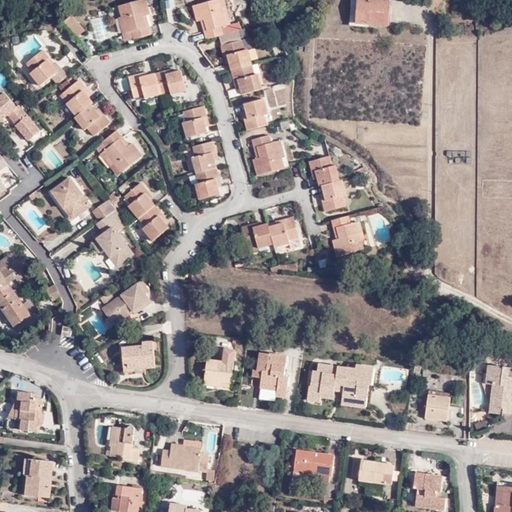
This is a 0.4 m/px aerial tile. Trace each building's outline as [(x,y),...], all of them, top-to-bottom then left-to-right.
[(143,17),(146,16),(150,15),(146,0),(140,0),(120,5),(122,16),(126,32),(132,30),(134,37),(134,38),(151,33),(149,26),(145,27),(143,17)] [(207,39),(223,34),(221,26),(227,25),(222,9),(220,0),(213,0),(194,5),(198,21),(202,20),(205,20),(208,30),(205,31),(207,39)] [(357,0),(355,25),(387,27),(388,3),(357,0)] [(85,29),(72,13),(64,18),(77,34),(85,29)] [(124,40),(134,37),(132,30),(126,32),(122,33),(124,40)] [(232,70),(252,64),(247,49),(244,50),(241,39),(222,45),(224,56),(228,55),(230,62),(232,70)] [(426,46),(315,39),(309,119),(420,126),(426,46)] [(48,61),(50,59),(43,50),(27,62),(33,71),(31,73),(41,85),(61,70),(56,64),(55,65),(52,67),(48,61)] [(242,94),(261,89),(258,74),(254,74),(252,64),(232,70),(235,80),(238,79),(240,87),(242,94)] [(166,71),(155,74),(160,93),(170,91),(172,94),(187,90),(181,70),(175,72),(167,75),(166,71)] [(160,93),(155,74),(147,76),(141,78),(140,74),(129,77),(134,97),(145,94),(146,97),(160,93)] [(92,105),(93,103),(89,98),(83,91),(86,89),(79,80),(64,92),(70,101),(68,103),(78,116),(92,105)] [(83,91),(89,98),(92,95),(86,89),(83,91)] [(61,95),(68,103),(70,101),(64,92),(61,95)] [(247,130),(268,125),(265,114),(268,114),(264,98),(245,104),(246,110),(248,118),(244,119),(247,130)] [(78,116),(76,118),(85,129),(88,127),(95,135),(110,122),(103,114),(101,116),(96,110),(92,105),(78,116)] [(207,117),(204,106),(185,111),(187,121),(184,122),(187,135),(187,137),(207,133),(206,126),(203,119),(207,117)] [(185,111),(178,113),(183,136),(187,135),(184,122),(187,121),(185,111)] [(122,136),(117,130),(104,140),(109,147),(104,151),(115,164),(122,173),(142,156),(132,143),(129,146),(127,147),(120,138),(122,136)] [(254,159),(258,175),(285,167),(277,140),(271,142),(270,135),(253,139),(254,147),(258,146),(260,157),(257,158),(254,159)] [(129,146),(122,136),(120,138),(127,147),(129,146)] [(285,167),(290,166),(283,139),(277,140),(285,167)] [(109,147),(104,140),(98,146),(103,152),(104,151),(109,147)] [(213,141),(193,146),(195,156),(192,157),(197,172),(216,167),(214,160),(212,153),(216,151),(213,141)] [(115,164),(104,151),(103,152),(101,154),(111,167),(115,164)] [(339,180),(338,174),(335,164),(332,165),(329,155),(324,157),(310,161),(312,172),(315,171),(318,178),(320,186),(323,185),(339,180)] [(200,199),(220,193),(219,187),(218,186),(216,179),(219,178),(216,167),(197,172),(199,182),(197,183),(200,199)] [(140,177),(137,173),(131,179),(134,182),(140,177)] [(70,204),(78,215),(91,206),(71,178),(52,191),(64,208),(70,204)] [(346,195),(342,180),(339,180),(323,185),(324,192),(326,199),(322,200),(324,211),(345,206),(342,196),(346,195)] [(127,181),(120,188),(124,193),(132,187),(127,181)] [(139,218),(155,205),(151,201),(150,200),(145,194),(148,191),(141,183),(125,195),(132,204),(129,206),(139,218)] [(110,199),(113,203),(119,198),(114,192),(108,197),(110,199)] [(101,221),(118,210),(113,203),(110,199),(93,211),(101,221)] [(72,219),(78,215),(70,204),(64,208),(72,219)] [(162,214),(155,205),(139,218),(145,226),(143,229),(153,241),(169,228),(164,222),(160,216),(162,214)] [(118,232),(128,224),(118,210),(101,221),(107,231),(104,233),(98,239),(104,248),(117,266),(133,254),(118,232)] [(350,223),(349,215),(332,220),(334,227),(337,226),(340,237),(337,238),(333,240),(337,256),(364,249),(361,238),(356,221),(350,223)] [(273,244),(274,247),(289,243),(289,239),(299,236),(294,217),(283,219),(284,223),(276,225),(269,227),(273,244)] [(360,220),(356,221),(361,238),(365,238),(360,220)] [(101,221),(97,224),(104,233),(107,231),(101,221)] [(269,227),(268,224),(261,225),(254,227),(253,225),(242,227),(247,246),(257,244),(258,247),(273,244),(269,227)] [(289,239),(289,243),(291,253),(302,250),(299,236),(289,239)] [(99,252),(104,248),(98,239),(93,242),(99,252)] [(0,272),(18,260),(13,253),(0,262),(0,272)] [(18,259),(18,260),(0,272),(0,305),(14,326),(30,315),(8,283),(16,278),(18,281),(28,274),(18,259)] [(138,283),(146,294),(150,291),(143,281),(138,283)] [(152,303),(146,294),(138,283),(106,306),(114,316),(116,315),(120,321),(129,314),(127,311),(132,308),(134,311),(142,306),(144,308),(152,303)] [(61,296),(55,284),(47,287),(54,300),(61,296)] [(106,304),(111,301),(111,298),(108,294),(101,298),(106,304)] [(114,316),(106,306),(103,308),(114,325),(120,321),(116,315),(114,316)] [(495,332),(506,337),(511,328),(500,322),(495,332)] [(72,328),(64,326),(62,335),(71,337),(72,328)] [(145,365),(145,368),(156,367),(153,342),(143,342),(143,346),(122,347),(124,369),(127,369),(128,371),(135,371),(135,365),(145,365)] [(277,387),(288,389),(289,376),(284,376),(287,356),(260,353),(258,370),(257,371),(262,372),(261,378),(260,386),(277,389),(277,387)] [(207,359),(205,379),(222,381),(231,382),(234,363),(207,359)] [(353,402),(358,365),(356,365),(356,369),(320,365),(318,373),(313,372),(312,386),(309,386),(308,399),(320,401),(321,396),(333,398),(335,389),(336,384),(344,385),(343,391),(342,400),(353,402)] [(374,368),(358,365),(353,402),(355,402),(356,397),(367,398),(369,385),(372,385),(374,368)] [(502,379),(503,367),(487,365),(486,372),(488,372),(491,380),(493,381),(492,384),(490,404),(493,404),(492,413),(503,414),(503,413),(511,414),(511,406),(511,403),(510,403),(511,390),(509,390),(509,386),(511,387),(511,381),(511,380),(508,380),(502,379)] [(257,371),(258,370),(253,369),(252,376),(261,378),(262,372),(257,371)] [(488,372),(486,372),(485,383),(492,384),(493,381),(491,380),(488,372)] [(286,397),(288,389),(277,387),(277,389),(277,391),(277,396),(286,397)] [(41,418),(41,413),(43,398),(36,397),(35,393),(19,391),(18,400),(23,400),(21,420),(23,420),(23,429),(40,432),(40,426),(43,425),(45,422),(45,418),(41,418)] [(450,398),(429,395),(425,415),(439,417),(439,419),(447,420),(450,398)] [(353,402),(352,405),(366,407),(367,398),(356,397),(355,402),(353,402)] [(17,419),(18,400),(16,400),(8,418),(17,419)] [(486,426),(485,420),(474,423),(476,430),(486,426)] [(128,428),(118,427),(116,446),(112,446),(111,455),(122,456),(122,460),(138,462),(140,449),(132,448),(135,429),(133,427),(132,426),(129,427),(128,428)] [(183,448),(200,450),(201,443),(184,441),(184,446),(183,448)] [(206,473),(207,469),(209,456),(200,455),(200,450),(183,448),(184,446),(172,445),(171,452),(163,451),(161,466),(206,473)] [(313,470),(313,473),(322,474),(330,475),(332,475),(335,455),(297,450),(295,467),(313,470)] [(30,459),(28,484),(32,484),(31,495),(51,497),(51,487),(49,487),(50,475),(53,475),(54,461),(30,459)] [(382,463),(376,462),(354,459),(352,476),(360,477),(359,479),(384,483),(386,482),(392,483),(395,466),(387,464),(382,463)] [(214,470),(207,469),(206,473),(205,480),(213,481),(214,470)] [(308,480),(309,472),(294,471),(293,478),(308,480)] [(426,477),(426,474),(416,472),(413,488),(425,490),(425,496),(417,494),(416,506),(444,510),(446,498),(437,497),(437,492),(441,492),(442,483),(435,482),(435,478),(426,477)] [(330,475),(322,474),(321,482),(329,483),(330,475)] [(443,476),(426,474),(426,477),(435,478),(435,482),(442,483),(443,476)] [(116,498),(115,498),(114,511),(122,511),(136,511),(137,509),(140,509),(142,496),(139,496),(140,488),(116,485),(115,495),(116,496),(116,498)] [(511,511),(511,486),(504,486),(502,505),(496,505),(495,504),(494,511),(511,511)]
